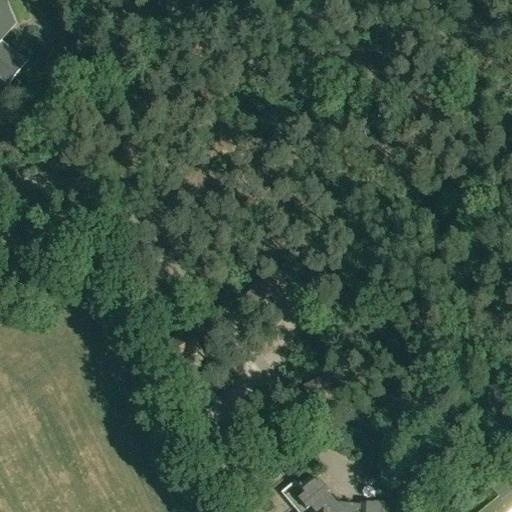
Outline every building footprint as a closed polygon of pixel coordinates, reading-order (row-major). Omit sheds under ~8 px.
[(0,8),(0,88),(5,93),(25,68),(0,47),(0,33),(9,30),(0,8)] [(261,313),(287,287),(271,271),(245,296),(261,313)] [(199,349),(188,330),(157,350),(169,368),(199,349)] [(328,492),(320,482),(317,485),(311,479),(299,489),(294,483),(281,494),(296,511),(304,511),(306,511),(307,511),(385,511),(386,505),(373,504),(373,505),(360,504),(360,508),(334,506),(325,495),(328,492)] [(511,511),(511,502),(499,511),(511,511)]
